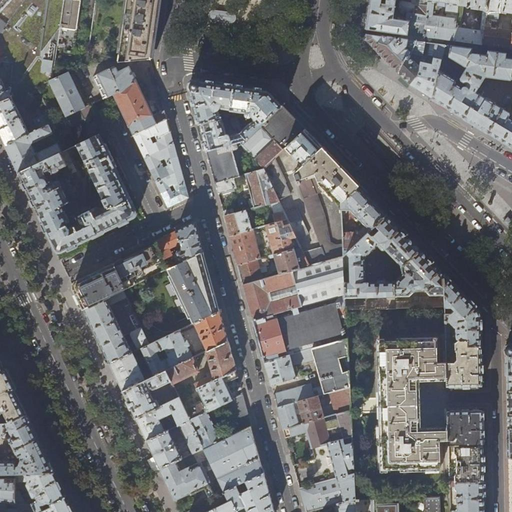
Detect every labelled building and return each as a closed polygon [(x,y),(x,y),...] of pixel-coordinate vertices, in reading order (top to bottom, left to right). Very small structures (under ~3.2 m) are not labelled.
[(0,0),(0,41),(9,62),(14,62),(12,80),(12,86),(11,98),(32,88),(37,86),(50,80),(53,79),(63,0),(0,0)] [(63,0),(53,79),(68,72),(87,63),(95,0),(63,0)] [(159,0),(95,0),(87,63),(150,59),(153,43),(158,7),(159,0)] [(369,0),(368,11),(366,29),(423,37),(428,0),(369,0)] [(428,0),(423,37),(454,41),(458,0),(428,0)] [(458,0),(454,41),(481,45),(485,18),(482,18),(481,31),(458,28),(460,12),(461,12),(462,6),(483,9),(482,15),(486,16),(488,0),(458,0)] [(511,0),(488,0),(486,16),(485,18),(481,45),(511,49),(511,40),(511,30),(491,28),(492,21),(497,22),(497,19),(498,19),(499,13),(503,13),(503,14),(506,14),(506,12),(511,12),(511,0)] [(234,14),(232,12),(215,10),(213,10),(210,11),(209,14),(209,17),(210,20),(213,21),(230,23),(233,23),(235,21),(236,18),(236,16),(234,14)] [(190,45),(198,46),(200,34),(191,32),(190,45)] [(406,47),(407,40),(366,34),(367,41),(381,55),(398,72),(406,59),(409,57),(411,48),(406,47)] [(425,42),(407,40),(406,47),(411,48),(409,57),(406,59),(398,72),(398,73),(403,78),(410,85),(420,63),(415,60),(416,58),(421,60),(425,42)] [(425,42),(421,60),(420,63),(410,85),(411,85),(418,90),(433,99),(442,59),(444,53),(446,45),(425,42)] [(473,49),(446,45),(444,53),(449,57),(449,58),(467,69),(461,79),(462,82),(467,85),(466,87),(464,88),(463,89),(456,84),(457,83),(456,80),(446,74),(451,65),(442,59),(433,99),(446,106),(464,117),(470,107),(472,108),(481,96),(477,93),(486,78),(494,79),(498,52),(489,51),(488,56),(473,54),(473,49)] [(507,53),(498,52),(494,79),(511,82),(511,80),(511,97),(511,96),(506,96),(502,103),(505,105),(506,104),(508,100),(511,100),(511,59),(506,58),(507,53)] [(9,62),(3,61),(12,80),(14,62),(9,62)] [(153,116),(129,67),(119,72),(117,68),(116,69),(115,66),(111,68),(111,69),(94,78),(104,99),(113,94),(116,99),(123,115),(134,136),(148,129),(167,119),(166,115),(165,110),(153,116)] [(86,107),(68,72),(53,79),(50,80),(67,116),(81,109),(86,107)] [(0,76),(0,102),(11,98),(12,86),(6,89),(0,76)] [(231,109),(234,86),(209,83),(196,81),(195,81),(193,81),(190,83),(189,85),(189,88),(199,124),(221,118),(219,109),(220,109),(220,108),(231,109)] [(37,86),(32,88),(41,108),(47,105),(37,86)] [(245,88),(234,86),(231,109),(231,110),(245,113),(245,115),(247,116),(248,117),(249,116),(251,115),(253,118),(253,119),(253,120),(253,121),(252,121),(250,122),(242,129),(241,126),(241,124),(237,117),(236,116),(233,118),(238,127),(241,132),(248,139),(283,106),(269,91),(245,88)] [(486,99),(481,96),(472,108),(470,107),(464,117),(475,124),(488,132),(503,109),(495,105),(496,104),(495,103),(488,98),(487,98),(486,99)] [(11,98),(0,102),(0,135),(5,146),(30,133),(11,98)] [(511,100),(508,100),(506,104),(508,104),(509,103),(511,104),(511,103),(511,102),(511,120),(508,118),(510,115),(510,113),(505,111),(507,107),(505,106),(503,109),(488,132),(500,140),(511,147),(511,100)] [(292,116),(283,106),(248,139),(239,142),(241,144),(250,153),(265,167),(274,158),(285,148),(306,129),(292,116)] [(81,109),(67,116),(55,122),(33,132),(30,133),(5,146),(12,159),(18,173),(61,153),(62,152),(58,144),(36,154),(31,144),(53,133),(53,134),(71,125),(72,127),(86,121),(81,109)] [(29,124),(33,132),(55,122),(50,112),(33,120),(34,121),(29,124)] [(232,115),(229,116),(230,119),(231,119),(230,120),(234,127),(235,128),(238,127),(233,118),(232,115)] [(221,118),(199,124),(203,138),(206,151),(239,142),(248,139),(241,132),(238,133),(237,131),(231,133),(230,135),(227,134),(224,122),(223,123),(221,118)] [(98,119),(81,128),(87,140),(99,134),(104,132),(98,119)] [(167,119),(148,129),(152,137),(154,135),(155,139),(170,132),(169,126),(167,119)] [(148,129),(134,136),(137,143),(139,147),(151,141),(149,138),(152,137),(148,129)] [(313,137),(306,129),(285,148),(302,165),(322,147),(313,137)] [(157,142),(154,143),(158,151),(174,144),(172,139),(170,132),(155,139),(157,142)] [(63,251),(68,248),(69,249),(78,244),(119,224),(120,225),(129,221),(128,220),(134,218),(136,211),(116,168),(105,144),(104,144),(99,134),(87,140),(77,145),(106,205),(99,209),(98,206),(91,209),(90,208),(86,206),(83,208),(82,212),(83,213),(76,217),(79,223),(69,227),(68,225),(70,224),(70,221),(62,205),(39,216),(50,238),(55,250),(63,251)] [(151,141),(139,147),(141,152),(144,158),(158,151),(154,143),(152,144),(151,141)] [(233,152),(241,144),(239,142),(206,151),(211,166),(215,183),(246,174),(245,169),(239,171),(233,152)] [(174,144),(158,151),(161,160),(165,158),(166,162),(177,157),(176,151),(174,144)] [(329,153),(322,147),(302,165),(294,172),(322,247),(327,260),(343,255),(342,244),(336,244),(329,241),(324,215),(316,193),(324,189),(338,204),(340,202),(359,185),(340,165),(329,153)] [(73,162),(67,150),(62,152),(61,153),(67,165),(73,162)] [(158,151),(144,158),(147,165),(150,170),(161,165),(160,161),(161,160),(158,151)] [(61,153),(18,173),(27,192),(39,216),(62,205),(69,202),(59,181),(57,180),(51,183),(47,173),(51,172),(52,173),(54,173),(57,172),(59,172),(61,170),(61,168),(67,165),(61,153)] [(263,169),(265,167),(250,153),(248,160),(258,170),(263,169)] [(177,157),(166,162),(167,165),(164,167),(168,175),(172,184),(173,184),(174,188),(185,183),(183,179),(179,163),(177,157)] [(291,194),(274,158),(265,167),(263,169),(278,200),(291,194)] [(161,165),(150,170),(153,176),(156,182),(168,175),(164,167),(162,168),(161,165)] [(278,200),(263,169),(258,170),(246,174),(215,183),(218,193),(236,188),(235,182),(245,180),(253,208),(271,202),(278,200)] [(172,184),(168,175),(156,182),(159,190),(162,194),(170,190),(168,186),(172,184)] [(188,195),(185,183),(174,188),(175,189),(174,190),(179,202),(189,198),(188,195)] [(372,199),(359,185),(340,202),(341,214),(343,214),(346,211),(346,209),(350,209),(358,217),(356,219),(360,223),(361,223),(362,222),(365,225),(357,232),(342,232),(342,244),(343,255),(343,256),(345,253),(387,214),(372,199)] [(179,202),(174,190),(171,191),(170,190),(162,194),(165,202),(168,207),(179,202)] [(278,200),(271,202),(277,222),(287,219),(284,213),(278,200)] [(284,213),(287,219),(296,237),(296,239),(309,233),(297,208),(284,213)] [(246,209),(224,216),(227,226),(230,236),(252,229),(246,209)] [(345,253),(349,257),(349,281),(344,281),(345,294),(345,296),(409,295),(417,287),(419,288),(422,287),(428,294),(444,294),(444,273),(437,266),(407,235),(387,214),(345,253)] [(287,219),(277,222),(266,225),(274,254),(293,249),(290,238),(296,237),(287,219)] [(195,222),(176,231),(180,243),(182,245),(181,246),(181,247),(181,248),(180,247),(180,248),(177,250),(176,253),(180,263),(203,252),(199,236),(195,222)] [(258,242),(265,240),(262,227),(255,229),(258,242)] [(252,229),(230,236),(234,250),(238,265),(260,258),(253,232),(255,231),(255,228),(252,229)] [(155,241),(156,243),(168,269),(180,263),(176,253),(172,254),(169,248),(170,248),(171,249),(174,248),(173,246),(180,243),(176,231),(167,235),(155,241)] [(135,254),(114,264),(126,288),(168,269),(156,243),(144,250),(140,252),(135,254)] [(293,249),(274,254),(260,258),(238,265),(241,275),(243,284),(262,279),(261,272),(267,270),(266,265),(269,264),(267,258),(274,256),(279,274),(309,265),(307,261),(298,263),(297,260),(300,259),(299,257),(296,257),(295,252),(302,250),(300,247),(293,249)] [(309,265),(327,260),(322,247),(303,252),(307,261),(309,265)] [(168,269),(170,274),(169,275),(188,317),(190,316),(193,323),(220,310),(212,282),(203,252),(180,263),(168,269)] [(343,256),(343,255),(327,260),(309,265),(279,274),(262,279),(243,284),(248,301),(253,320),(345,294),(344,281),(343,256)] [(76,285),(74,288),(76,294),(84,309),(124,290),(126,288),(114,264),(93,274),(76,282),(76,285)] [(469,300),(444,273),(444,294),(445,306),(447,306),(447,309),(445,310),(445,322),(446,321),(446,320),(449,320),(455,327),(455,334),(456,337),(457,339),(467,339),(467,347),(480,346),(480,328),(480,319),(479,319),(480,312),(479,312),(478,312),(478,311),(478,310),(479,310),(476,307),(474,305),(471,302),(471,301),(469,300)] [(124,290),(84,309),(95,332),(110,363),(133,352),(124,335),(131,331),(130,333),(138,349),(142,348),(150,344),(124,290)] [(345,309),(345,296),(345,294),(253,320),(258,339),(265,362),(290,355),(310,349),(312,348),(347,338),(345,309)] [(224,327),(220,310),(193,323),(183,327),(185,330),(196,325),(207,351),(228,340),(224,327)] [(180,329),(156,341),(160,349),(165,347),(169,356),(164,358),(169,369),(193,357),(187,345),(189,344),(187,339),(185,340),(180,329)] [(349,387),(347,338),(312,348),(325,394),(329,393),(349,387)] [(416,377),(447,376),(446,361),(438,362),(437,338),(379,340),(383,468),(441,467),(440,439),(448,439),(448,429),(418,430),(416,377)] [(481,365),(480,346),(467,347),(467,339),(457,339),(454,341),(454,344),(452,344),(452,348),(456,348),(456,358),(453,361),(446,361),(447,376),(447,385),(481,384),(481,365)] [(207,351),(206,351),(212,373),(194,382),(197,388),(198,388),(205,403),(202,404),(201,402),(199,403),(198,401),(184,408),(190,420),(208,411),(228,402),(234,399),(226,383),(238,377),(235,368),(230,347),(228,340),(207,351)] [(156,341),(150,344),(142,348),(155,375),(166,370),(169,369),(164,358),(160,360),(155,351),(160,349),(156,341)] [(314,360),(310,349),(290,355),(293,365),(314,360)] [(133,352),(110,363),(116,375),(123,391),(146,380),(133,352)] [(290,355),(265,362),(268,376),(271,385),(294,378),(294,379),(296,378),(293,365),(290,355)] [(169,369),(166,370),(172,382),(197,369),(194,361),(196,360),(195,356),(193,357),(169,369)] [(0,412),(3,411),(7,420),(12,417),(13,419),(26,414),(19,399),(10,381),(0,360),(0,412)] [(155,375),(146,380),(123,391),(130,405),(136,418),(179,397),(172,382),(166,370),(155,375)] [(277,407),(315,397),(311,385),(308,385),(297,388),(274,394),(276,401),(277,407)] [(349,387),(329,393),(336,414),(351,410),(349,387)] [(243,395),(234,399),(228,402),(240,431),(251,426),(247,409),(243,395)] [(315,397),(277,407),(280,419),(284,430),(324,418),(318,396),(315,396),(315,397)] [(179,397),(136,418),(141,429),(147,440),(169,430),(177,426),(171,412),(172,412),(179,425),(180,425),(190,420),(184,408),(179,397)] [(448,429),(448,439),(453,439),(456,436),(460,440),(459,441),(459,444),(457,443),(454,443),(454,446),(482,446),(482,436),(483,435),(483,429),(482,429),(482,424),(481,418),(483,418),(482,412),(481,411),(481,409),(447,410),(448,429)] [(351,410),(336,414),(324,418),(284,430),(286,438),(307,431),(308,436),(312,448),(328,443),(352,436),(351,410)] [(176,461),(194,453),(203,449),(222,440),(208,411),(190,420),(180,425),(188,442),(177,447),(169,430),(147,440),(153,453),(156,458),(160,467),(161,469),(176,461)] [(0,436),(6,436),(6,431),(10,429),(12,433),(9,435),(10,437),(9,439),(14,449),(38,438),(31,425),(26,414),(13,419),(12,417),(7,420),(7,421),(0,421),(0,436)] [(217,476),(219,481),(224,490),(224,491),(264,472),(257,446),(251,426),(240,431),(222,440),(203,449),(217,476)] [(355,499),(352,436),(328,443),(332,459),(337,477),(299,488),(302,498),(306,511),(308,511),(337,504),(355,499)] [(0,473),(15,473),(54,472),(44,453),(38,438),(14,449),(19,460),(21,460),(21,464),(17,464),(17,462),(14,460),(0,460),(0,473)] [(482,446),(454,446),(454,452),(457,454),(457,461),(461,461),(461,463),(457,464),(457,472),(454,475),(452,475),(452,452),(448,452),(449,481),(483,481),(483,461),(482,446)] [(210,480),(217,476),(203,449),(194,453),(198,462),(180,470),(176,461),(161,469),(162,472),(169,487),(175,499),(211,481),(210,480)] [(160,467),(156,458),(146,462),(152,476),(162,472),(161,469),(160,467)] [(33,505),(36,511),(39,511),(52,506),(51,503),(54,502),(55,502),(66,496),(58,481),(54,472),(15,473),(15,478),(15,503),(18,503),(30,504),(33,505)] [(275,511),(269,492),(264,472),(224,491),(229,501),(205,511),(231,511),(245,505),(248,511),(275,511)] [(0,501),(15,503),(15,478),(0,478),(0,501)] [(483,481),(449,481),(449,487),(455,486),(457,489),(457,495),(456,495),(456,496),(462,496),(462,499),(457,499),(457,501),(456,501),(456,502),(457,502),(457,507),(455,510),(450,510),(449,511),(484,511),(484,499),(483,481)] [(73,511),(66,496),(55,502),(54,502),(51,503),(52,506),(39,511),(73,511)] [(439,511),(439,496),(426,497),(426,511),(370,511),(370,498),(359,499),(359,511),(439,511)] [(355,511),(355,499),(337,504),(339,511),(355,511)]
